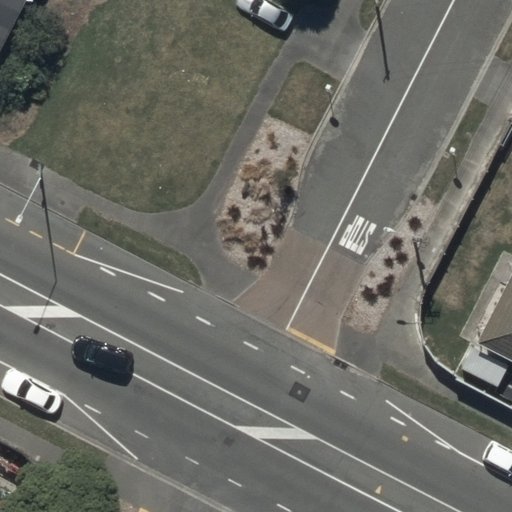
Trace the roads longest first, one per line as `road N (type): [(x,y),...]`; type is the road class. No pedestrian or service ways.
road 1 (residential): [(239,416),(456,0)]
road 2 (tertiary): [(0,291),(239,416)]
road 3 (tertiary): [(239,416),(413,511)]
